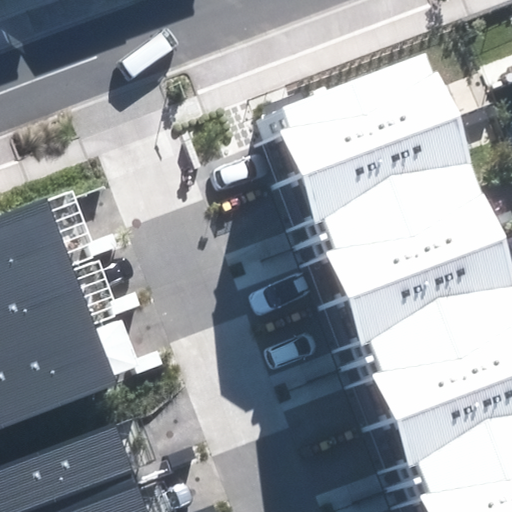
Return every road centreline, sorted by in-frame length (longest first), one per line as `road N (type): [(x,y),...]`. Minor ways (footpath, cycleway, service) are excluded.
road 1 (residential): [(97,55),(270,511)]
road 2 (residential): [(97,55),(244,0)]
